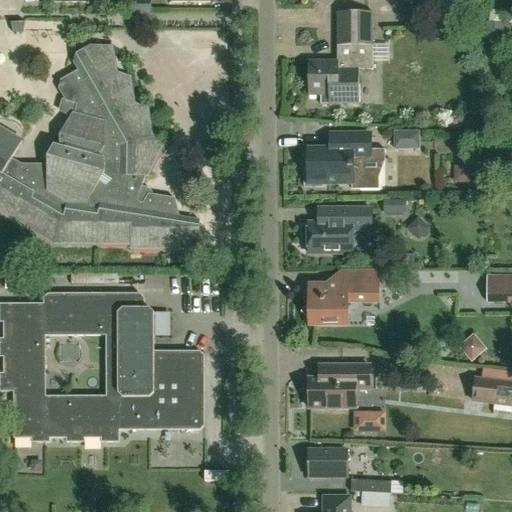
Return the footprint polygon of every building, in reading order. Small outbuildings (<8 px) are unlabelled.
[(359,71),(373,71),(373,13),(337,13),(337,61),(309,61),(309,96),(321,96),(321,105),(359,105),(359,71)] [(10,22),(13,34),(23,34),(25,22),(10,22)] [(0,213),(55,246),(131,247),(132,251),(197,252),(199,230),(200,222),(171,218),(172,212),(177,212),(175,200),(150,196),(140,192),(144,177),(148,177),(162,148),(149,139),(148,110),(132,109),(131,78),(114,77),(113,47),(92,47),(77,54),(73,62),(78,70),(63,80),(59,90),(67,102),(65,112),(72,116),(60,135),(61,147),(54,145),(50,155),(47,156),(47,165),(22,164),(18,170),(9,165),(22,142),(0,129),(0,213)] [(395,133),(395,149),(419,149),(418,133),(395,133)] [(304,156),(304,189),(323,189),(323,185),(351,184),(351,191),(379,191),(379,180),(379,171),(365,171),(365,151),(371,151),(370,135),(349,135),(331,136),(331,151),(309,151),(309,156),(304,156)] [(408,217),(408,204),(385,205),(385,218),(408,217)] [(319,210),(319,224),(309,224),(309,255),(353,254),(352,231),(372,231),(372,210),(319,210)] [(16,257),(16,245),(8,243),(0,244),(0,257),(8,259),(16,257)] [(5,290),(33,290),(33,275),(5,275),(5,290)] [(104,285),(104,275),(71,276),(71,286),(104,285)] [(487,301),(511,301),(511,277),(487,276),(487,301)] [(348,303),(379,303),(379,286),(327,286),(324,289),(309,289),(309,307),(303,313),(309,318),(309,326),(343,326),(348,321),(348,303)] [(154,313),(150,309),(144,309),(144,298),(141,295),(116,295),(48,295),(44,299),(43,305),(0,304),(0,322),(4,323),(4,339),(0,338),(0,357),(4,357),(4,374),(0,374),(0,392),(14,392),(14,439),(32,439),(32,443),(50,443),(50,439),(67,438),(67,443),(85,443),(84,438),(101,438),(101,443),(119,443),(119,430),(200,430),(205,425),(204,357),(200,352),(154,352),(154,313)] [(290,333),(291,352),(315,350),(313,331),(290,333)] [(477,365),(492,350),(479,335),(463,350),(477,365)] [(317,366),(317,379),(309,379),(309,408),(356,408),(356,388),(370,388),(369,366),(317,366)] [(511,385),(475,380),(472,402),(511,406),(511,385)] [(390,435),(391,414),(358,414),(358,435),(390,435)] [(309,452),(309,478),(347,478),(347,452),(309,452)] [(204,472),(204,482),(229,482),(229,472),(204,472)] [(391,483),(351,481),(351,493),(390,495),(391,483)] [(349,511),(350,498),(325,498),(324,511),(349,511)] [(418,511),(434,511),(434,498),(418,498),(418,511)]
